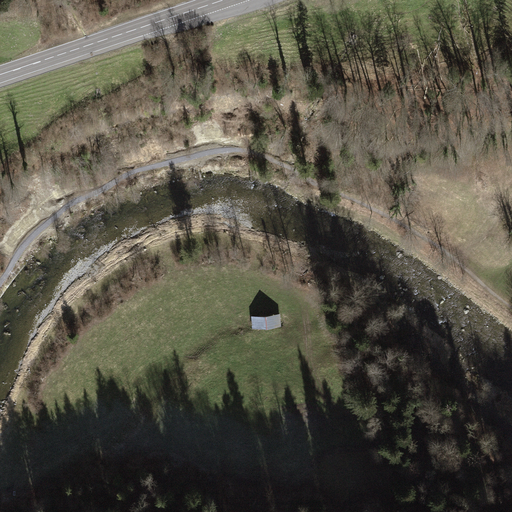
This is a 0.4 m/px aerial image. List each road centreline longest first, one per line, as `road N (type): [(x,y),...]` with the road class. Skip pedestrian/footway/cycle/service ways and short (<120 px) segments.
road 1 (track): [(338,511),(351,502),(411,491),(422,457),(399,419),(331,401),(316,379),(306,318)]
road 2 (secondary): [(224,0),(0,74)]
